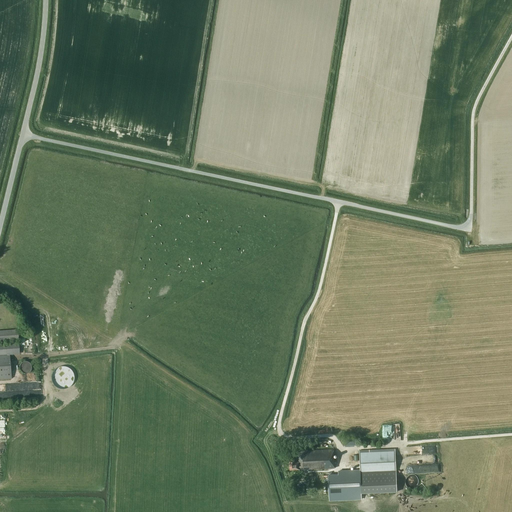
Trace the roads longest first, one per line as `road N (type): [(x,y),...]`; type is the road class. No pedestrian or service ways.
road 1 (unclassified): [(469,229),(22,134)]
road 2 (unclassified): [(469,229),(474,108),(511,36)]
road 3 (track): [(0,412),(42,404),(43,356),(117,347)]
road 4 (unclassified): [(22,134),(45,0)]
